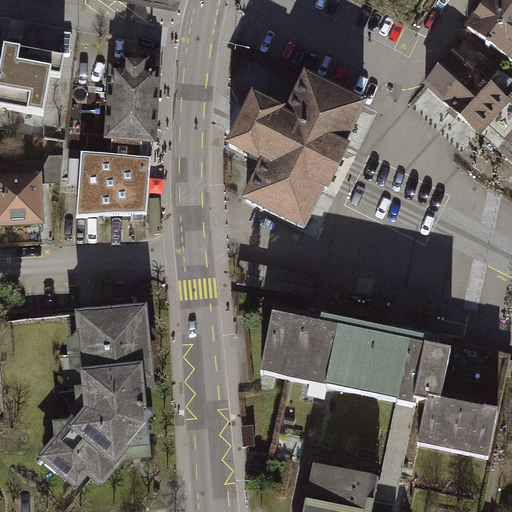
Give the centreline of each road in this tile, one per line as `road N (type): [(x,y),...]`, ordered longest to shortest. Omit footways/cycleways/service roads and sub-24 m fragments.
road 1 (residential): [(462,0),(410,80),(257,0)]
road 2 (tertiary): [(214,511),(196,256)]
road 3 (tertiary): [(196,256),(200,42)]
road 4 (residential): [(200,42),(0,5)]
road 5 (residential): [(0,266),(196,256)]
